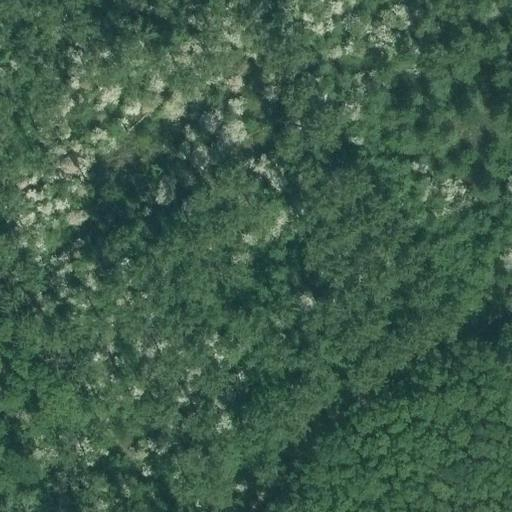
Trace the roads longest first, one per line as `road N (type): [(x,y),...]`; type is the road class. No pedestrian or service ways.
road 1 (track): [(248,511),(334,420),(511,304)]
road 2 (track): [(178,511),(152,493),(0,267)]
